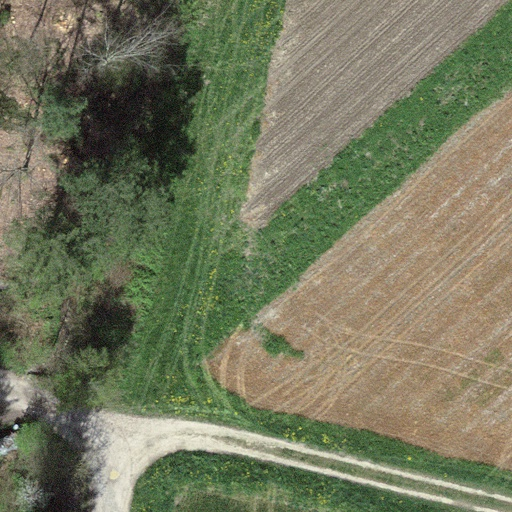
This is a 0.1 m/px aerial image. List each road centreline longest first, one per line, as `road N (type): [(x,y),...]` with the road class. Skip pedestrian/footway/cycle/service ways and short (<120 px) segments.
road 1 (track): [(120,441),(199,431),(511,508)]
road 2 (track): [(120,441),(0,389)]
